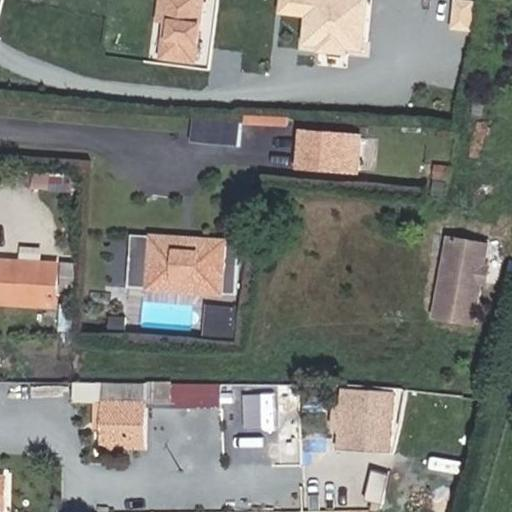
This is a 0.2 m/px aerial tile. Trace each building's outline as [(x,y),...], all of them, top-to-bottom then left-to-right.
[(159,0),(157,19),(163,19),(160,53),(192,57),(199,0),(159,0)] [(276,0),(274,26),(281,26),(281,33),(312,37),(312,38),(318,45),(335,46),(342,41),(342,40),(367,42),(371,0),(276,0)] [(474,28),(476,0),(456,0),(454,27),(474,28)] [(281,26),(274,26),(273,40),(310,43),(309,51),(343,55),(344,46),(367,48),(367,42),(342,40),(342,41),(335,46),(318,45),(312,38),(312,37),(281,33),(281,26)] [(431,79),(459,84),(464,53),(436,49),(431,79)] [(293,111),(241,108),(241,118),(288,121),(293,111)] [(194,116),(192,139),(240,142),(242,119),(194,116)] [(363,136),(303,128),(299,163),(359,171),(363,136)] [(152,235),(151,245),(190,248),(192,237),(152,235)] [(487,263),(491,242),(454,236),(441,315),(478,321),(485,278),(487,263)] [(190,248),(151,245),(148,285),(219,290),(223,240),(192,237),(190,248)] [(58,265),(0,260),(0,300),(55,305),(58,265)] [(204,332),(232,334),(234,305),(206,303),(204,332)] [(73,305),(62,306),(63,328),(73,327),(73,305)] [(103,427),(103,447),(142,448),(144,377),(105,376),(104,400),(103,427)] [(344,448),(394,452),(399,389),(348,385),(344,448)] [(261,396),(224,396),(224,428),(261,429),(261,396)] [(103,427),(104,400),(93,399),(93,427),(103,427)] [(278,470),(277,503),(304,504),(305,471),(278,470)]
